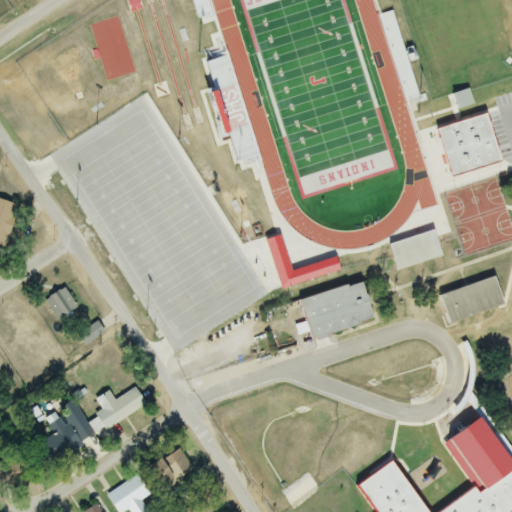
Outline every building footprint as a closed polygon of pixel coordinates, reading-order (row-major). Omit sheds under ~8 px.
[(225,158),(195,62),(223,53),(253,150),(225,158)] [(426,151),(419,128),(450,118),(457,140),(426,151)] [(0,247),(2,248),(14,206),(0,201),(0,247)] [(389,269),(380,244),(426,229),(434,254),(389,269)] [(486,277),(495,302),(440,321),(431,296),(486,277)] [(295,300),(306,340),(369,322),(358,283),(295,300)] [(143,407),(133,389),(112,401),(106,392),(83,406),(99,432),(143,407)] [(50,435),(37,442),(47,464),(80,449),(69,427),(81,422),(76,411),(46,426),(50,435)] [(503,467),(472,490),(434,439),(465,416),(503,467)] [(151,468),(163,487),(189,470),(177,451),(151,468)] [(145,497),(135,478),(103,494),(111,511),(122,511),(127,510),(128,511),(143,511),(138,501),(145,497)] [(511,511),(498,511),(489,499),(511,483),(511,511)]
